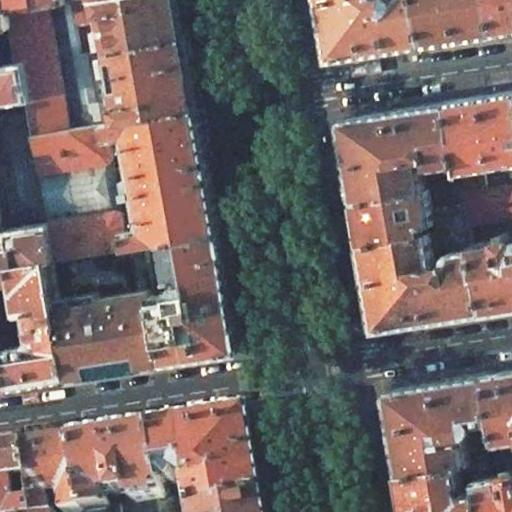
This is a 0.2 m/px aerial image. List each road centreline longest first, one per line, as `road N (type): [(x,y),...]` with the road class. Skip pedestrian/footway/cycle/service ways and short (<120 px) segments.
road 1 (residential): [(313,369),(0,418)]
road 2 (secondary): [(313,369),(266,95)]
road 3 (residential): [(511,58),(266,95)]
road 4 (residential): [(313,369),(511,338)]
road 5 (secondary): [(337,511),(313,369)]
